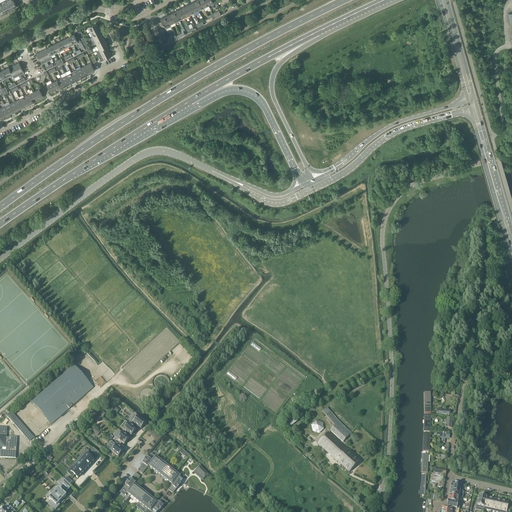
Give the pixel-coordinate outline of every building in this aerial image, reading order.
[(4,0),(0,2),(5,11),(10,9),(5,0),(4,0)] [(5,0),(10,9),(14,7),(15,8),(17,6),(15,2),(14,3),(13,0),(5,0)] [(204,8),(199,0),(196,0),(194,1),(199,11),(204,8)] [(208,4),(205,0),(199,0),(204,8),(206,12),(211,9),(209,6),(208,4)] [(194,1),(189,4),(194,13),(199,11),(194,1)] [(194,13),(189,4),(185,6),(190,15),(194,13)] [(190,15),(185,6),(180,9),(185,18),(190,15)] [(175,11),(180,20),(185,18),(180,9),(175,11)] [(170,13),(174,21),(175,23),(180,20),(175,11),(170,13)] [(174,21),(170,13),(165,16),(170,24),(174,21)] [(171,26),(170,24),(165,16),(160,18),(162,21),(159,22),(162,28),(165,26),(166,29),(171,26)] [(90,32),(98,27),(95,23),(87,27),(90,32)] [(92,36),(100,32),(98,27),(90,32),(92,36)] [(100,32),(92,36),(94,41),(102,36),(100,32)] [(69,36),(73,44),(78,42),(74,34),(69,36)] [(167,39),(168,40),(169,43),(177,39),(175,34),(167,39)] [(65,38),(69,47),(73,44),(69,36),(65,38)] [(97,45),(105,41),(102,36),(94,41),(97,45)] [(60,41),(64,49),(69,47),(65,38),(60,41)] [(56,43),(60,51),(64,49),(60,41),(56,43)] [(97,45),(99,50),(107,46),(105,41),(97,45)] [(51,45),(55,53),(60,51),(56,43),(51,45)] [(55,53),(51,45),(46,48),(50,56),(51,56),(55,53)] [(99,56),(109,51),(107,46),(99,50),(96,51),(99,56)] [(42,51),(47,61),(52,59),(51,56),(50,56),(46,48),(42,51)] [(47,61),(42,51),(37,53),(37,52),(36,53),(42,64),(47,61)] [(109,51),(99,56),(101,61),(112,56),(112,55),(111,55),(109,51)] [(14,65),(19,75),(24,73),(18,62),(18,63),(14,65)] [(86,65),(90,73),(95,71),(91,63),(86,65)] [(19,75),(14,65),(9,67),(13,75),(12,75),(14,78),(19,75)] [(90,73),(86,65),(81,68),(85,76),(90,73)] [(8,77),(12,75),(13,75),(9,67),(4,69),(8,77)] [(85,76),(81,68),(76,70),(80,78),(85,76)] [(80,78),(76,70),(71,73),(75,80),(80,78)] [(75,80),(71,73),(66,75),(70,83),(75,80)] [(70,83),(66,75),(62,78),(65,85),(70,83)] [(65,85),(62,78),(57,80),(61,88),(65,85)] [(61,88),(57,80),(52,82),(56,90),(61,88)] [(56,90),(52,82),(47,85),(51,93),(56,90)] [(34,91),(38,99),(43,97),(39,89),(34,91)] [(38,99),(34,91),(29,94),(33,102),(38,99)] [(33,102),(29,94),(24,96),(28,104),(33,102)] [(28,104),(24,96),(20,99),(24,107),(28,104)] [(24,107),(20,99),(15,101),(19,109),(24,107)] [(19,109),(15,101),(10,104),(14,111),(19,109)] [(14,111),(10,104),(5,106),(9,114),(14,111)] [(9,114),(5,106),(0,109),(4,116),(9,114)] [(93,388),(90,384),(73,365),(31,402),(51,425),(93,388)] [(334,426),(330,431),(343,442),(348,437),(351,433),(339,421),(327,408),(322,412),(334,426)] [(292,416),(282,424),(286,430),(297,422),(292,416)] [(132,422),(141,430),(145,424),(136,417),(132,422)] [(122,429),(131,437),(136,431),(127,423),(122,429)] [(321,430),(321,429),(321,428),(320,426),(319,425),(317,424),(315,425),(314,425),(313,426),(312,427),(312,428),(311,429),(312,431),(313,433),(314,434),(316,434),(318,434),(319,434),(320,433),(321,432),(321,431),(321,430)] [(7,428),(0,427),(0,458),(15,459),(16,438),(9,437),(9,438),(6,438),(7,428)] [(115,438),(124,445),(129,439),(120,432),(115,438)] [(360,461),(328,433),(318,444),(349,472),(360,461)] [(109,450),(118,457),(123,452),(114,444),(109,450)] [(94,448),(91,451),(97,457),(98,455),(100,453),(94,448)] [(152,469),(159,461),(156,458),(155,457),(155,458),(151,454),(147,458),(146,458),(142,463),(142,464),(146,467),(147,468),(148,466),(152,469)] [(80,458),(77,462),(85,470),(93,461),(87,455),(82,460),(80,458)] [(167,467),(159,461),(152,469),(160,476),(167,467)] [(85,470),(77,462),(73,465),(75,467),(71,473),(77,479),(85,470)] [(198,466),(195,470),(204,478),(207,475),(198,466)] [(167,467),(160,476),(168,482),(175,474),(167,467)] [(175,474),(168,482),(172,485),(168,490),(172,494),(173,494),(176,490),(180,484),(183,480),(179,477),(179,476),(175,474)] [(63,479),(59,485),(66,492),(71,487),(63,479)] [(123,490),(122,490),(127,493),(126,493),(127,494),(130,497),(138,488),(134,485),(135,483),(133,482),(130,479),(129,479),(129,480),(125,485),(125,486),(125,485),(126,486),(122,490),(123,490)] [(450,490),(462,492),(463,485),(451,483),(450,490)] [(56,487),(48,496),(50,497),(48,499),(50,501),(56,506),(58,504),(66,496),(56,487)] [(138,488),(130,497),(139,503),(146,494),(138,488)] [(450,490),(449,496),(461,498),(460,498),(461,492),(462,492),(450,490)] [(139,503),(135,507),(140,511),(144,511),(147,510),(154,501),(146,494),(139,503)] [(461,498),(449,496),(447,502),(460,504),(461,498)] [(483,509),(486,498),(478,496),(476,508),(483,509)] [(486,498),(483,509),(491,511),(493,499),(486,498)] [(154,501),(147,510),(150,511),(158,511),(163,506),(166,502),(162,499),(158,504),(154,501)] [(493,499),(491,511),(494,511),(498,511),(501,501),(493,499)] [(501,501),(498,511),(505,511),(508,503),(501,501)] [(460,504),(447,502),(446,508),(452,509),(454,509),(459,510),(460,504)]
